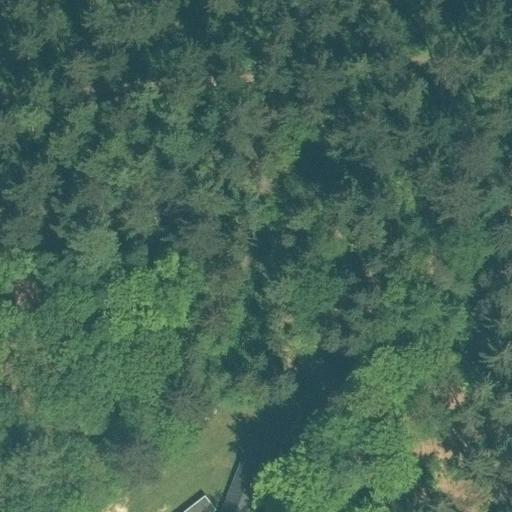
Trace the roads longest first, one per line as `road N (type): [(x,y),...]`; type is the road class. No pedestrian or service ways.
road 1 (track): [(0,99),(511,61)]
road 2 (track): [(266,511),(296,445),(469,220)]
